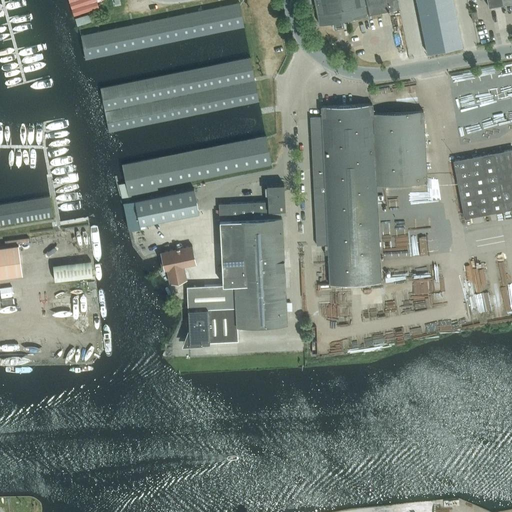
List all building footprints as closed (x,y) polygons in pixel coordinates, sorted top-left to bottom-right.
[(87,11),(99,7),(97,0),(70,0),(75,14),(87,11)] [(314,0),(319,24),(334,21),(335,25),(342,24),(341,20),(399,8),(396,0),(314,0)] [(452,0),(416,0),(427,53),(462,46),(452,0)] [(86,60),(212,32),(243,26),(238,2),(97,33),(80,36),(86,60)] [(79,25),(91,22),(88,14),(75,18),(77,26),(79,25)] [(249,58),(101,89),(110,132),(258,101),(249,58)] [(310,117),(314,188),(317,244),(319,244),(324,244),(324,254),(329,254),(329,263),(330,284),(381,282),(376,190),(381,189),(381,183),(427,180),(423,111),(373,114),(372,104),(370,104),(322,106),(322,116),(310,117)] [(123,166),(130,197),(158,191),(157,187),(272,163),(266,136),(123,166)] [(511,149),(504,151),(454,161),(465,217),(511,207),(511,149)] [(285,209),(284,183),(267,184),(268,210),(285,209)] [(124,203),(130,230),(141,228),(140,225),(199,212),(194,188),(135,200),(135,201),(124,203)] [(0,205),(0,224),(52,216),(49,197),(0,205)] [(220,220),(266,217),(266,201),(219,203),(219,209),(216,209),(216,218),(220,218),(220,220)] [(266,217),(220,220),(221,257),(237,256),(237,254),(283,252),(282,217),(280,217),(280,212),(270,212),(270,217),(266,217)] [(73,237),(33,242),(45,332),(85,326),(73,237)] [(0,277),(22,274),(18,244),(0,246),(0,277)] [(197,263),(192,245),(161,252),(165,270),(168,269),(171,283),(188,279),(184,266),(197,263)] [(237,254),(237,256),(221,257),(223,284),(235,283),(235,275),(248,271),(284,269),(283,252),(237,254)] [(187,286),(188,309),(190,343),(210,342),(210,341),(238,340),(237,325),(287,322),(284,269),(248,271),(235,275),(235,283),(223,284),(187,286)]
